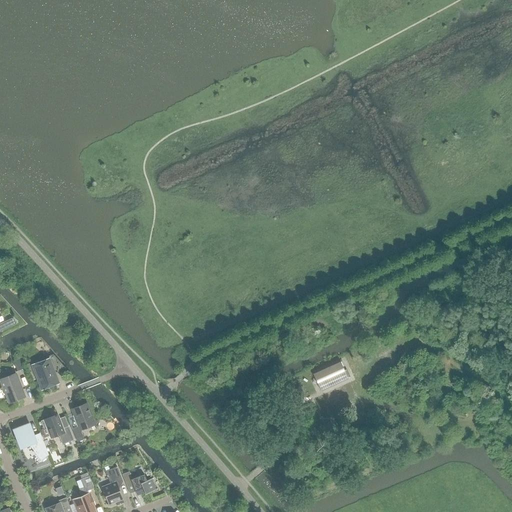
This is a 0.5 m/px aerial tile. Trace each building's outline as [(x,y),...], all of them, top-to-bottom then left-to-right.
[(11,319),(0,323),(0,331),(16,323),(11,319)] [(49,356),(55,373),(66,369),(52,355),(49,356)] [(16,371),(22,369),(18,359),(12,361),(16,371)] [(311,372),(315,379),(320,391),(347,379),(339,360),(311,372)] [(32,366),(41,389),(57,382),(54,373),(51,374),(46,361),(32,366)] [(15,375),(0,381),(3,387),(2,387),(2,390),(3,393),(5,394),(8,401),(23,396),(15,375)] [(86,403),(71,409),(78,426),(72,429),(77,442),(83,439),(80,430),(94,425),(86,403)] [(56,415),(40,421),(43,429),(47,427),(51,438),(58,435),(62,445),(73,440),(68,426),(62,429),(56,415)] [(29,426),(13,432),(14,432),(19,447),(20,446),(21,449),(23,448),(25,447),(28,445),(42,462),(42,461),(41,460),(48,455),(40,433),(34,436),(29,425),(29,426)] [(101,488),(108,504),(115,502),(116,505),(123,503),(116,485),(122,483),(116,467),(105,472),(110,484),(101,488)] [(136,495),(144,493),(145,494),(155,490),(150,479),(146,481),(144,474),(132,479),(129,471),(121,474),(124,482),(129,494),(135,492),(136,495)] [(81,479),(80,480),(83,487),(85,491),(86,491),(93,488),(89,476),(88,477),(81,479)] [(80,498),(73,500),(77,511),(94,511),(86,491),(85,491),(83,487),(79,489),(80,498)] [(45,511),(71,511),(66,498),(58,501),(59,503),(45,509),(45,511)]
